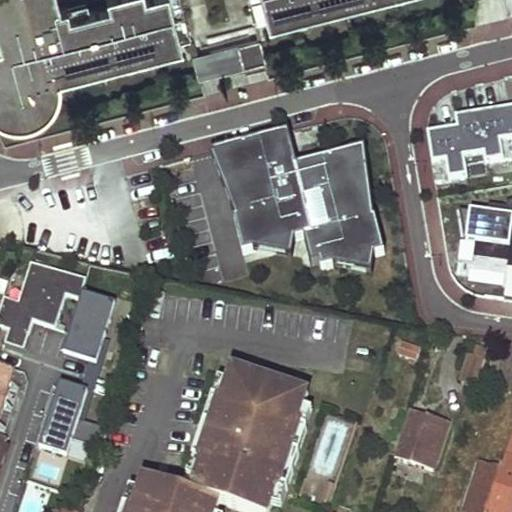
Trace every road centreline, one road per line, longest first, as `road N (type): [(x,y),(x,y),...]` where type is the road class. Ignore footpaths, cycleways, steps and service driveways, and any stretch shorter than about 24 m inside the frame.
road 1 (residential): [(0,164),(37,168),(385,80)]
road 2 (residential): [(511,329),(438,309),(385,80)]
road 3 (residential): [(385,80),(511,49)]
